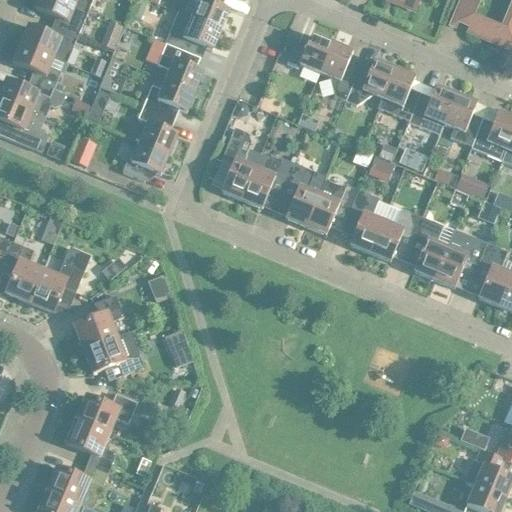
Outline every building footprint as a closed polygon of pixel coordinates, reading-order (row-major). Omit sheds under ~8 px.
[(55,19),(52,28),(77,38),(88,11),(61,0),(37,0),(34,10),(55,19)] [(61,0),(88,11),(92,0),(61,0)] [(185,0),(179,15),(219,32),(228,11),(217,6),(219,0),(185,0)] [(418,0),(386,0),(414,11),(418,0)] [(465,33),(511,52),(511,0),(460,0),(456,10),(472,17),(465,33)] [(134,7),(130,17),(139,21),(142,15),(139,10),(134,7)] [(219,32),(179,15),(166,46),(199,60),(204,49),(211,52),(219,32)] [(65,65),(77,38),(52,28),(48,36),(26,27),(19,46),(52,60),(65,65)] [(299,66),(319,74),(331,45),(311,36),(306,48),(295,43),(285,65),(297,70),(299,66)] [(331,45),(319,74),(328,78),(333,98),(344,102),(357,69),(347,65),(352,53),(331,45)] [(28,81),(52,91),(59,74),(48,69),(52,60),(19,46),(11,64),(32,73),(28,81)] [(168,73),(164,81),(194,94),(202,73),(195,70),(199,60),(166,46),(157,68),(168,73)] [(368,73),(357,69),(344,102),(356,107),(372,96),(381,100),(393,70),(373,62),(368,73)] [(393,70),(381,100),(377,110),(408,123),(424,83),(393,70)] [(0,91),(0,101),(45,120),(49,110),(54,112),(61,109),(65,96),(52,91),(28,81),(25,90),(4,81),(0,91)] [(151,89),(143,110),(174,123),(179,112),(185,114),(194,94),(164,81),(159,93),(151,89)] [(443,126),(455,96),(424,83),(408,123),(407,124),(439,137),(443,126)] [(94,126),(107,98),(97,93),(84,121),(94,126)] [(486,109),(455,96),(443,126),(452,130),(449,139),(470,148),(474,138),(486,109)] [(40,132),(45,120),(0,101),(0,139),(41,156),(47,141),(44,134),(40,132)] [(75,101),(70,112),(84,118),(89,107),(75,101)] [(474,138),(470,148),(469,150),(501,163),(505,152),(511,135),(511,119),(486,109),(474,138)] [(146,127),(138,144),(168,156),(176,136),(170,133),(174,123),(143,110),(137,123),(146,127)] [(222,188),(220,193),(240,202),(259,156),(247,151),(245,157),(236,154),(242,140),(231,135),(222,157),(233,162),(222,188)] [(80,139),(70,162),(86,169),(95,146),(80,139)] [(159,177),(168,156),(138,144),(130,164),(126,162),(121,174),(143,183),(148,172),(159,177)] [(383,145),(377,159),(388,164),(394,150),(383,145)] [(259,156),(240,202),(261,210),(262,207),(272,183),(284,188),(293,165),(281,160),(279,164),(259,156)] [(437,177),(439,166),(425,163),(423,174),(437,177)] [(293,165),(284,188),(295,193),(284,220),(304,229),(318,196),(324,181),(325,178),(293,165)] [(461,175),(455,190),(466,194),(472,180),(461,175)] [(450,176),(446,187),(453,190),(458,179),(450,176)] [(318,196),(304,229),(325,237),(336,210),(347,214),(357,192),(345,187),(344,189),(324,181),(318,196)] [(357,192),(347,214),(360,220),(348,247),(369,255),(382,223),(371,218),(374,211),(378,200),(357,192)] [(382,223),(369,255),(389,264),(400,236),(411,241),(421,219),(401,210),(394,227),(382,223)] [(50,218),(47,226),(59,231),(62,223),(50,218)] [(421,219),(411,241),(424,246),(412,273),(433,282),(446,249),(435,245),(438,237),(442,228),(421,219)] [(9,224),(4,235),(12,238),(17,227),(9,224)] [(446,249),(433,282),(453,290),(454,289),(464,263),(476,268),(486,245),(465,236),(454,232),(453,232),(446,249)] [(0,264),(3,266),(12,244),(0,239),(0,264)] [(4,295),(28,305),(42,272),(27,266),(33,253),(12,244),(3,266),(14,270),(4,295)] [(486,245),(476,268),(488,273),(477,300),(497,308),(510,276),(511,271),(511,262),(504,259),(506,254),(486,245)] [(42,272),(28,305),(52,315),(66,314),(90,258),(68,249),(56,278),(42,272)] [(109,266),(100,273),(108,282),(116,275),(109,266)] [(511,271),(510,276),(497,308),(511,314),(511,271)] [(73,327),(82,351),(115,339),(109,324),(123,319),(114,297),(93,306),(98,317),(73,327)] [(191,362),(180,333),(164,339),(175,368),(191,362)] [(115,339),(82,351),(92,376),(117,366),(121,378),(143,369),(134,348),(121,353),(115,339)] [(175,390),(168,405),(177,409),(183,394),(175,390)] [(75,422),(108,435),(114,421),(127,426),(136,405),(115,396),(110,408),(85,398),(75,422)] [(85,467),(107,476),(115,455),(102,450),(108,435),(75,422),(65,446),(90,456),(85,467)] [(495,458),(511,465),(511,427),(508,426),(495,458)] [(437,435),(432,445),(440,448),(444,438),(437,435)] [(472,462),(463,483),(473,487),(474,487),(505,499),(509,489),(511,481),(511,478),(500,474),(505,463),(511,466),(511,465),(495,458),(479,452),(475,463),(472,462)] [(141,460),(135,474),(144,478),(150,463),(141,460)] [(46,493),(78,506),(85,492),(98,497),(107,476),(85,467),(80,479),(56,469),(46,493)] [(473,487),(465,507),(477,511),(499,511),(505,499),(474,487),(473,487)] [(76,511),(78,506),(46,493),(37,511),(76,511)] [(413,494),(408,506),(423,511),(428,501),(413,494)]
